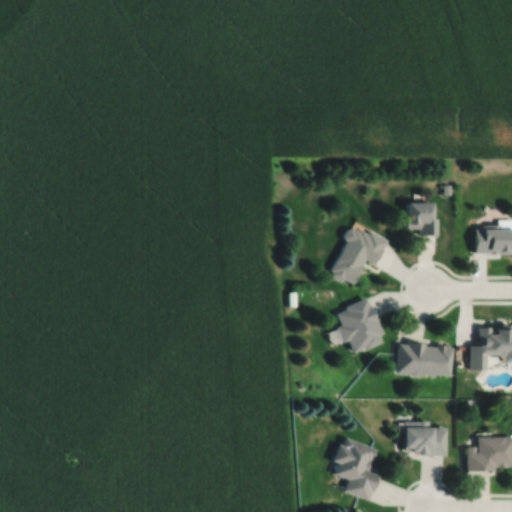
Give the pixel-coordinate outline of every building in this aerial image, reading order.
[(414,229),(414,235),(433,235),(433,219),(427,219),(427,203),(400,203),(400,229),(414,229)] [(324,275),(348,287),(361,262),(369,266),(381,243),(349,226),(324,275)] [(469,254),(508,254),(508,229),(469,229),(469,254)] [(362,299),(330,312),(336,327),(334,328),(345,356),(379,342),(362,299)] [(465,346),(465,371),(482,370),(482,356),(493,356),(493,363),(510,363),(510,356),(511,355),(511,327),(473,328),(473,346),(465,346)] [(392,376),(446,378),(447,346),(393,344),(392,376)] [(441,457),(441,428),(397,428),(397,457),(441,457)] [(508,470),(508,437),(472,437),(472,447),(463,447),(463,470),(508,470)] [(363,500),(372,475),(362,472),(370,450),(336,438),(328,462),(333,464),(329,475),(343,480),(339,492),(363,500)]
